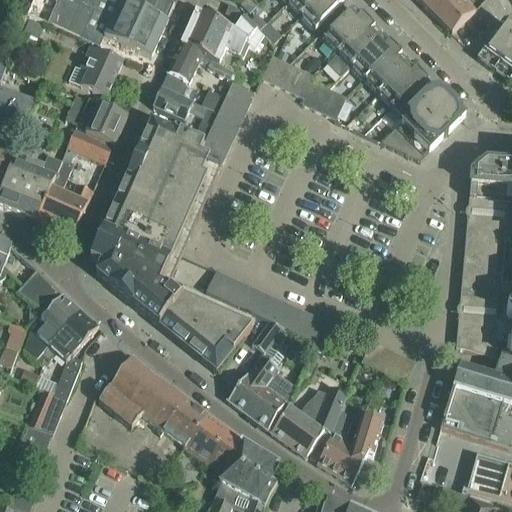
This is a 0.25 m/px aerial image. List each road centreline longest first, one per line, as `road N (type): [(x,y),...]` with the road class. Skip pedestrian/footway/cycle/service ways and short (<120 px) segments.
road 1 (residential): [(388,511),(433,364),(419,345),(452,257),(458,161),(487,142)]
road 2 (residential): [(191,0),(67,280)]
road 3 (residential): [(122,333),(303,472)]
road 4 (residential): [(41,511),(91,376),(122,333)]
road 5 (residential): [(487,142),(489,103),(385,0)]
